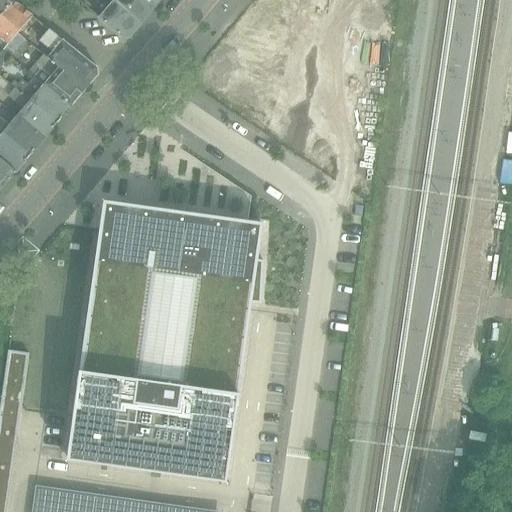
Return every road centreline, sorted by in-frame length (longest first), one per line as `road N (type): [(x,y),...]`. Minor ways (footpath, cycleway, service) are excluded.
road 1 (unclassified): [(136,77),(317,204),(327,221),(288,511)]
road 2 (unclassified): [(0,238),(136,77)]
